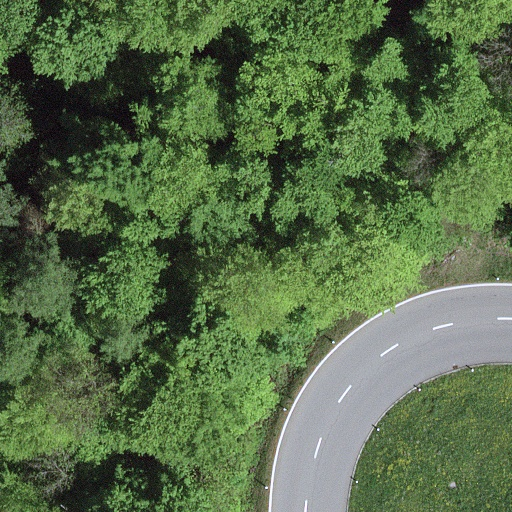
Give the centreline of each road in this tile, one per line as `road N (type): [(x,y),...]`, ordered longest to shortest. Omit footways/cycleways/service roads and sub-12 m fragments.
road 1 (secondary): [(511,321),(445,326),(368,364),(317,446),(305,511)]
road 2 (track): [(445,326),(511,196)]
